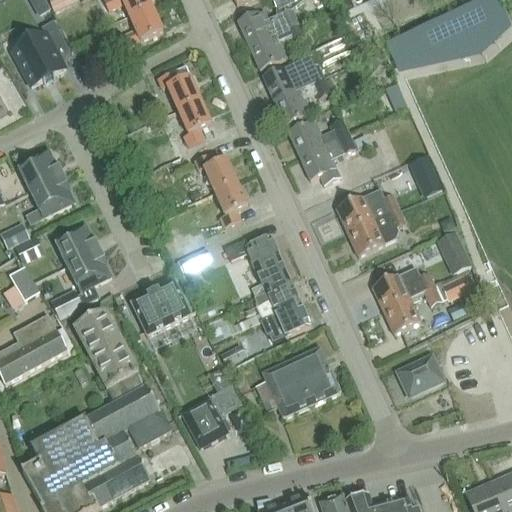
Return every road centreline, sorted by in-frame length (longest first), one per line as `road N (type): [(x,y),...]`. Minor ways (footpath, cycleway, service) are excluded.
road 1 (tertiary): [(399,459),(206,36)]
road 2 (residential): [(0,148),(206,36)]
road 3 (tertiary): [(191,511),(259,488),(399,459)]
